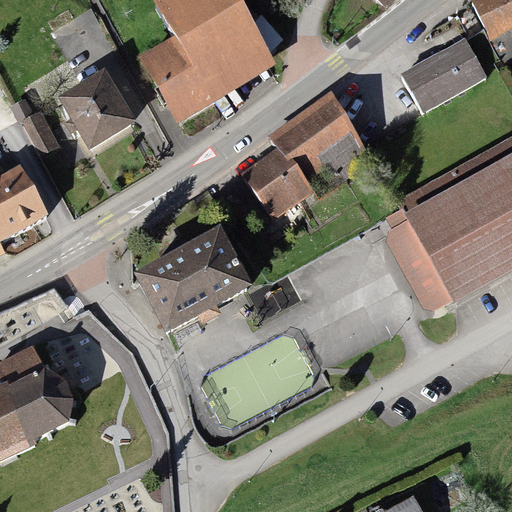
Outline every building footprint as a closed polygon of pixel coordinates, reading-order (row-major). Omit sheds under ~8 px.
[(215,0),(177,0),(146,18),(167,55),(202,115),(262,81),(215,0)] [(365,0),(381,13),(392,0),(365,0)] [(511,0),(484,0),(470,7),(488,44),(511,32),(511,0)] [(460,51),(401,84),(420,118),(479,85),(460,51)] [(202,115),(167,55),(135,73),(170,134),(202,115)] [(97,85),(57,110),(87,158),(127,132),(97,85)] [(277,159),(301,194),(324,178),(330,186),(362,165),(323,108),(268,146),(277,159)] [(511,147),(397,208),(449,305),(511,271),(511,147)] [(277,159),(237,186),(266,229),(306,202),(301,194),(277,159)] [(0,254),(41,231),(14,185),(0,193),(0,254)] [(211,246),(131,292),(162,347),(243,300),(211,246)] [(27,360),(0,373),(0,387),(4,395),(37,378),(27,360)] [(9,398),(0,402),(0,473),(36,457),(33,451),(63,437),(65,430),(66,421),(64,410),(63,401),(58,393),(54,391),(48,388),(41,387),(10,401),(9,398)]
